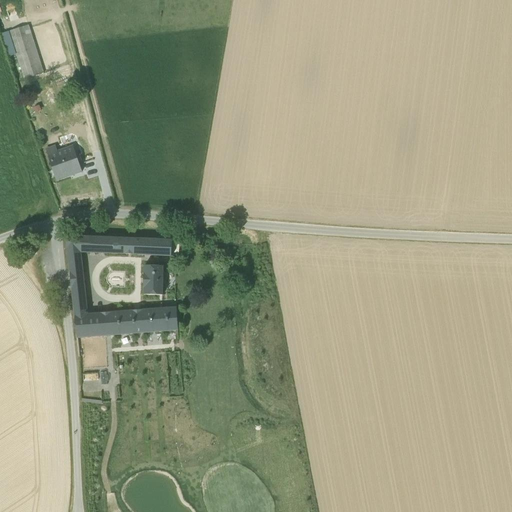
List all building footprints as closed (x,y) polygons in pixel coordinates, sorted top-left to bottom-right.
[(17,55),(25,80),(44,74),(29,26),(9,32),(17,55)] [(17,55),(9,32),(3,34),(10,58),(17,55)] [(82,173),(82,172),(74,148),(74,147),(73,147),(58,152),(56,147),(47,150),(58,180),(57,180),(58,181),(81,173),(82,173)] [(66,236),(75,316),(88,315),(81,253),(172,257),(172,241),(66,236)] [(145,296),(164,296),(164,267),(145,266),(145,296)] [(88,315),(75,316),(78,339),(179,331),(178,328),(178,322),(177,308),(88,315)]
